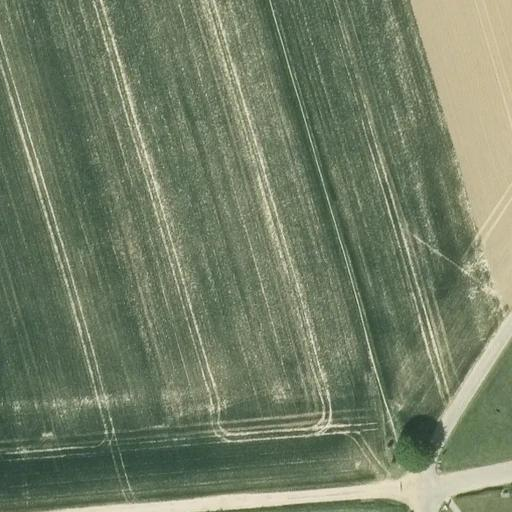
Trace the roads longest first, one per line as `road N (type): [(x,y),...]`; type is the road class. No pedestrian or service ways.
road 1 (track): [(113,511),(423,488)]
road 2 (unclassified): [(511,322),(429,456),(423,488)]
